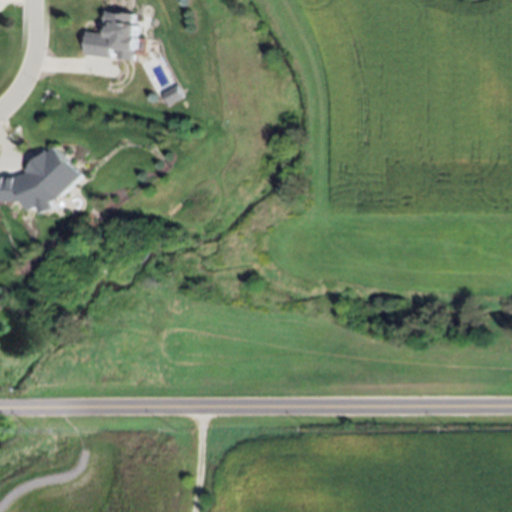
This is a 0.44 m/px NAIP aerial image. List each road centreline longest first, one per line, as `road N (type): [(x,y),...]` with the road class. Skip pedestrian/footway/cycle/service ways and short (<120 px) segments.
road 1 (tertiary): [(511,408),(0,410)]
road 2 (residential): [(0,114),(29,72),(31,0)]
